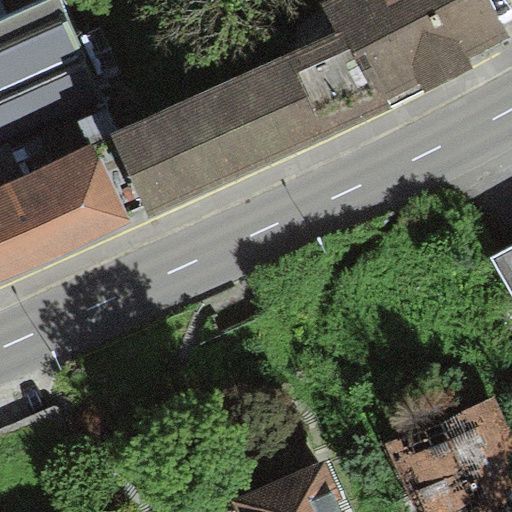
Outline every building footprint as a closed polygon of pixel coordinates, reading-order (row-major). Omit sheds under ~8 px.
[(0,0),(0,277),(137,215),(77,84),(97,74),(62,0),(46,0),(13,15),(5,0),(0,0)] [(462,59),(455,44),(497,25),(485,0),(335,0),(105,106),(149,203),(462,59)] [(511,217),(477,238),(511,297),(511,217)] [(394,414),(426,511),(511,511),(511,491),(477,387),(394,414)] [(220,496),(228,511),(327,511),(300,456),(220,496)]
